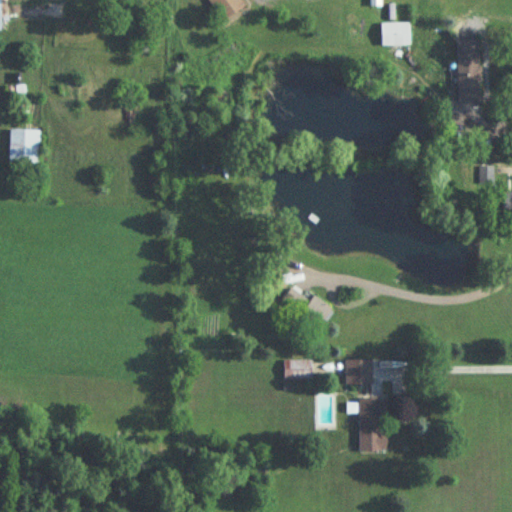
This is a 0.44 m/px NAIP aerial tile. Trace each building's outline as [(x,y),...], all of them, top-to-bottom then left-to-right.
[(207,0),(220,22),(243,8),(238,0),(207,0)] [(379,24),(379,47),(408,47),(408,24),(379,24)] [(478,42),(455,42),(456,103),(479,102),(478,42)] [(39,131),(9,131),(9,172),(39,173),(39,131)] [(492,168),(477,168),(477,187),(492,187),(492,168)] [(511,212),(511,192),(500,193),(500,212),(511,212)] [(311,297),(309,302),(289,289),(280,303),(319,326),(330,309),(311,297)] [(310,361),(282,361),(282,381),(310,381),(310,361)] [(371,361),(344,361),(344,386),(371,386),(371,361)] [(357,399),(358,455),(385,454),(384,399),(357,399)]
